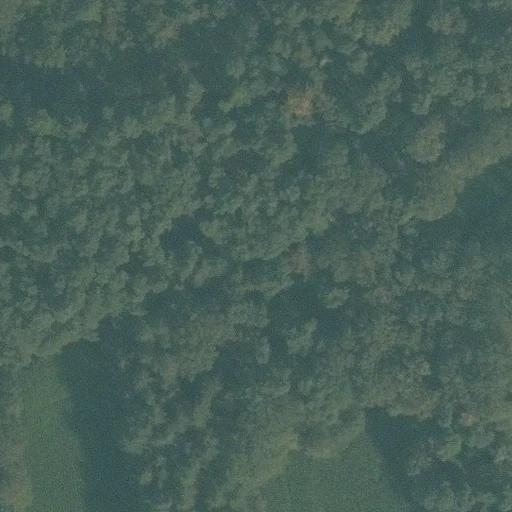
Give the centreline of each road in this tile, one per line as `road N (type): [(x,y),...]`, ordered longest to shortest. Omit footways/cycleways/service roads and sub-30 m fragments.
road 1 (unclassified): [(511,83),(359,200),(0,359)]
road 2 (track): [(342,207),(398,338),(416,418),(483,481),(511,494)]
road 3 (track): [(458,126),(426,77),(377,28),(370,0)]
